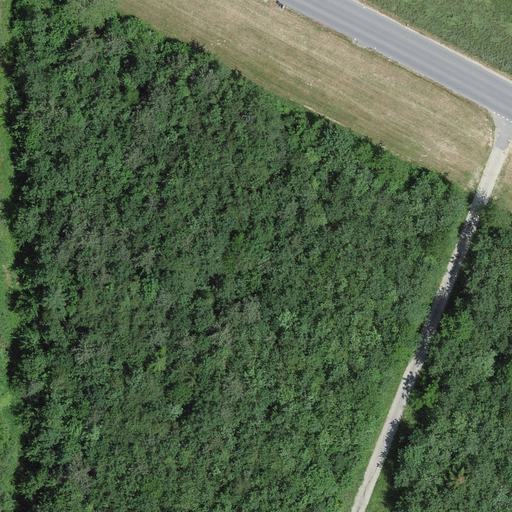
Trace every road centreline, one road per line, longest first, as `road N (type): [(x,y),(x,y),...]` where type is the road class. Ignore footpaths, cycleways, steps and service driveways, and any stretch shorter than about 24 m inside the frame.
road 1 (track): [(356,511),(511,121)]
road 2 (tertiary): [(511,98),(316,0)]
